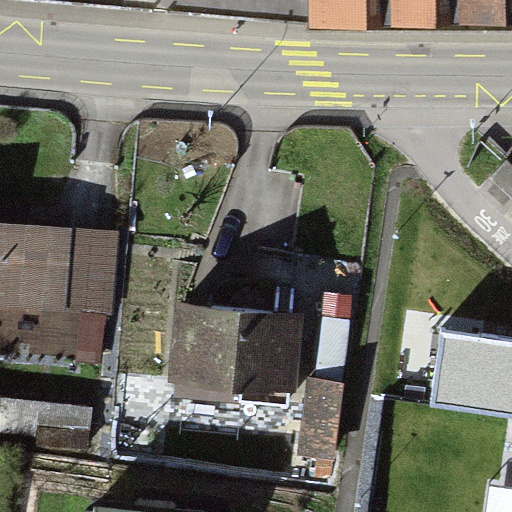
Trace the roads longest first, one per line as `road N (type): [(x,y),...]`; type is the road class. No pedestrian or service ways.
road 1 (primary): [(0,49),(422,74)]
road 2 (residential): [(422,74),(439,172),(462,204),(511,246)]
